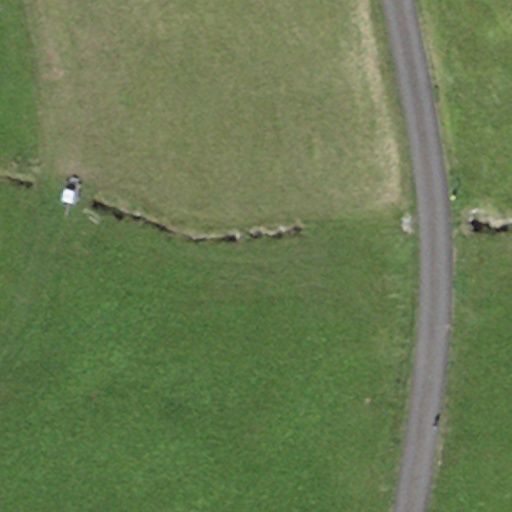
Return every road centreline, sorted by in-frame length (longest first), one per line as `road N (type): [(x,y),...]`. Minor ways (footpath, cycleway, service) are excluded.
road 1 (track): [(406,0),(456,283),(415,511)]
road 2 (track): [(0,343),(50,236),(62,169),(32,0)]
